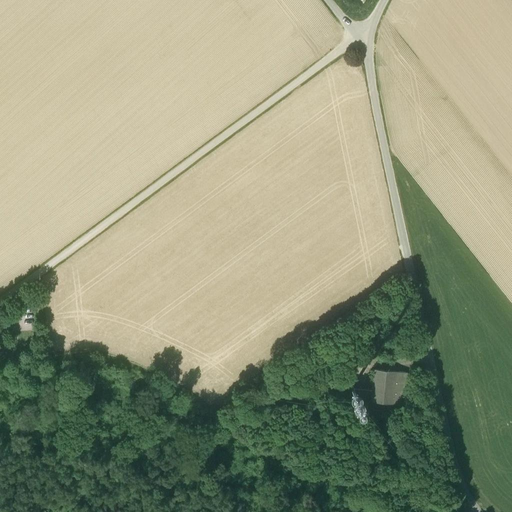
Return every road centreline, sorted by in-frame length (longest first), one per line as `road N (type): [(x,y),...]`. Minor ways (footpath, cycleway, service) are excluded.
road 1 (unclassified): [(477,511),(448,444),(359,35)]
road 2 (track): [(0,360),(148,366),(194,390),(243,437),(440,511)]
road 3 (unclassified): [(0,301),(359,35)]
